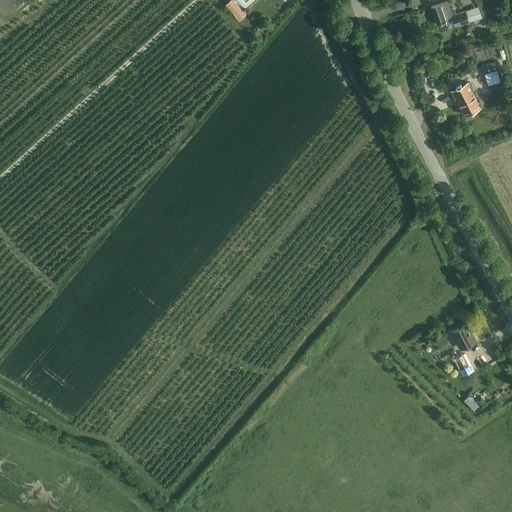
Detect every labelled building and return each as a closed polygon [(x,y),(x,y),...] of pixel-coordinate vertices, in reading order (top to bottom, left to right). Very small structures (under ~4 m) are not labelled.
[(232,0),(231,0),(226,5),(236,16),(242,11),(232,0)] [(447,2),(431,7),(436,23),(452,18),(455,26),(469,21),(465,11),(457,14),(455,9),(453,8),(450,9),(447,2)] [(472,9),(465,11),(469,21),(475,19),(472,9)] [(496,62),(482,65),(484,73),(497,70),(498,69),(496,62)] [(488,85),(500,81),(497,70),(484,73),(488,85)] [(464,114),(480,106),(468,82),(451,90),(464,114)] [(467,323),(451,332),(456,342),(458,341),(462,348),(474,341),(468,330),(470,329),(467,323)] [(465,352),(456,359),(464,369),(467,373),(474,368),(471,364),(472,363),(465,352)] [(468,394),(464,398),(474,410),(479,406),(468,394)] [(481,395),(476,400),(481,404),(485,400),(481,395)]
